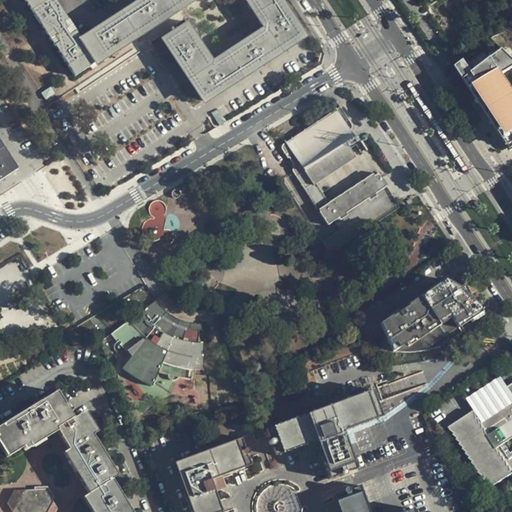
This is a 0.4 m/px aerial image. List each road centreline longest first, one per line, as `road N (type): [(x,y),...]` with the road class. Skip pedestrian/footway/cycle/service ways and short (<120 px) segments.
road 1 (residential): [(355,62),(101,216),(67,220),(23,206),(0,216)]
road 2 (secondary): [(355,62),(511,299)]
road 3 (residential): [(511,334),(406,411),(411,454),(309,493)]
road 4 (secondary): [(511,211),(396,36)]
road 5 (residential): [(154,511),(90,347)]
road 6 (unknown): [(318,377),(348,367),(390,372),(465,364)]
